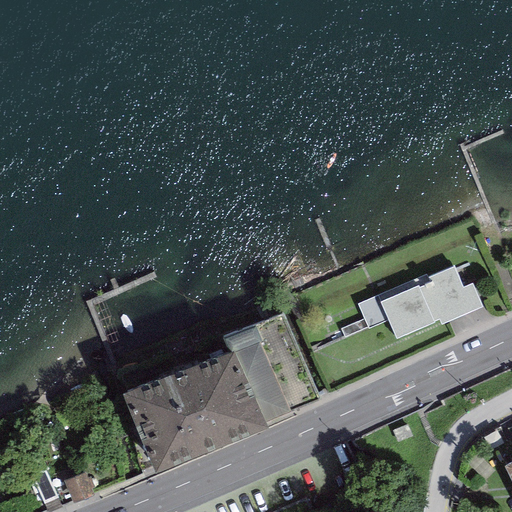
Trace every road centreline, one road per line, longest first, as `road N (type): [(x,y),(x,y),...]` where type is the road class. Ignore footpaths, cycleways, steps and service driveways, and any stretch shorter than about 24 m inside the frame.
road 1 (secondary): [(120,511),(511,341)]
road 2 (unclassified): [(434,511),(456,436),(511,397)]
